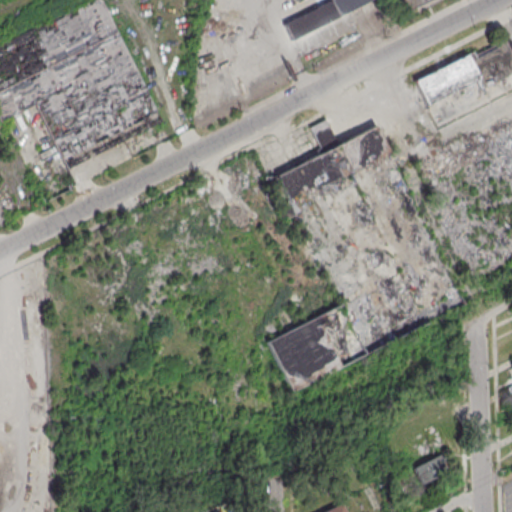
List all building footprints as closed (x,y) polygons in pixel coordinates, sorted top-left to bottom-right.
[(158,119),(101,0),(14,42),(18,51),(8,55),(20,79),(4,87),(16,112),(35,103),(64,164),(158,119)] [(289,39),(374,1),(373,0),(327,0),(329,1),(282,22),(289,39)] [(399,0),(404,11),(430,0),(399,0)] [(478,81),(467,55),(413,79),(425,105),(478,81)] [(390,158),(376,127),(336,145),(325,120),(309,127),(321,154),(274,175),(286,203),(390,158)] [(265,338),(287,390),(364,358),(342,305),(265,338)] [(412,483),(444,480),(442,460),(410,463),(412,483)]
